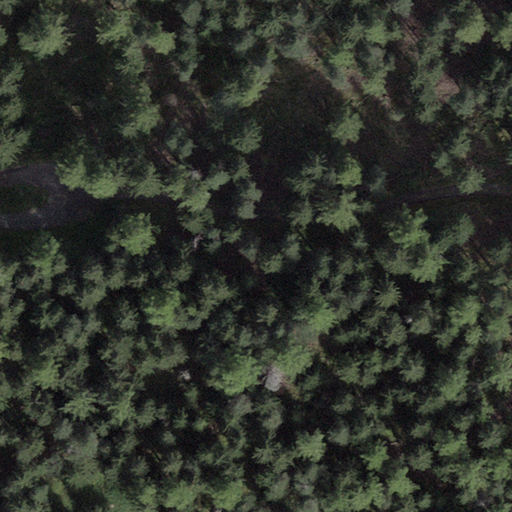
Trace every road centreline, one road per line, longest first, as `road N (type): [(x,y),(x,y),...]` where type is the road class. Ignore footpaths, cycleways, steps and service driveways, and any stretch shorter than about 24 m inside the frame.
road 1 (track): [(66,192),(153,192),(317,216),(454,184),(511,193)]
road 2 (track): [(0,179),(52,175),(66,192),(52,215),(0,226)]
